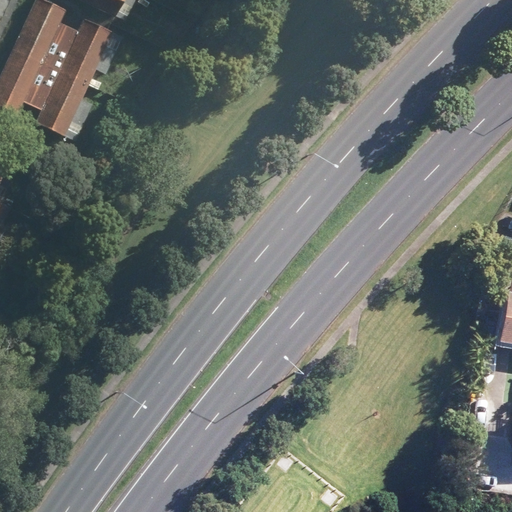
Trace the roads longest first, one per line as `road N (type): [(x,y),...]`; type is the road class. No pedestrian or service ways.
road 1 (primary): [(69,511),(245,275),(394,100),(492,0)]
road 2 (primary): [(511,90),(247,375),(142,511)]
